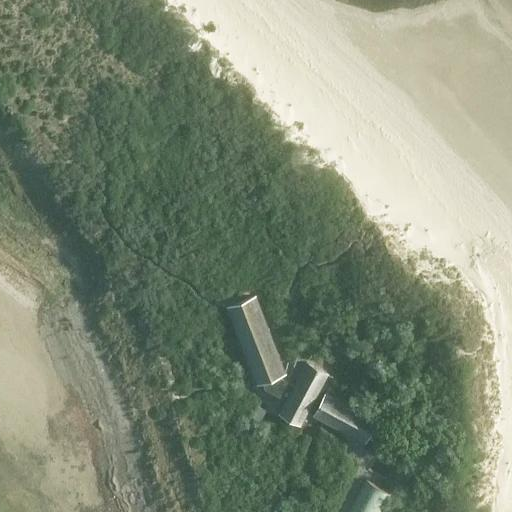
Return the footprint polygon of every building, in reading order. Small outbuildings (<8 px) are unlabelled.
[(260,375),(265,373),(279,367),(288,364),(258,287),(230,298),(260,375)] [(309,353),(297,376),(289,391),(282,404),(304,416),(312,402),(315,396),(331,365),(309,353)] [(289,391),(297,376),(279,367),(265,373),(268,381),(289,391)] [(380,412),(328,385),(321,399),(315,396),(312,402),(318,405),(317,407),(369,434),(380,412)] [(381,511),(394,487),(368,473),(347,511),(381,511)]
